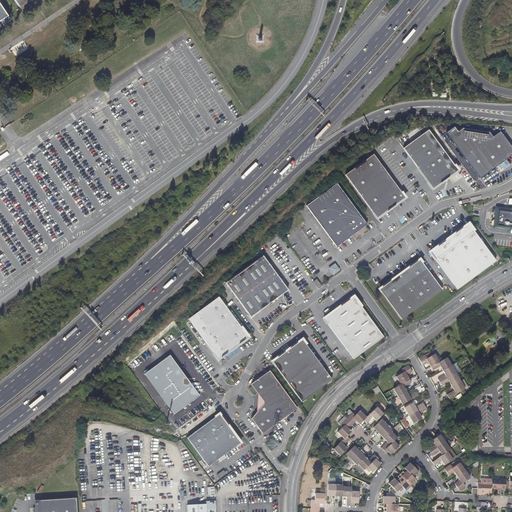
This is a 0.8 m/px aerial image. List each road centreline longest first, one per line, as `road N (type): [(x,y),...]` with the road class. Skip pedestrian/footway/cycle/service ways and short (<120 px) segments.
road 1 (trunk): [(411,0),(306,120),(154,264)]
road 2 (trunk): [(185,265),(434,0)]
road 3 (trunk): [(185,265),(341,134),(406,108)]
road 4 (trunk): [(0,428),(185,265)]
road 5 (tertiary): [(402,345),(322,407),(298,451),(288,511)]
road 6 (tertiary): [(293,511),(296,474),(320,421),(402,345)]
road 7 (trunk): [(287,110),(157,248),(154,264)]
road 8 (trunk): [(154,264),(0,396)]
road 9 (unclassified): [(347,273),(437,207),(511,184)]
road 10 (unknown): [(182,423),(164,428),(110,414),(81,416),(56,431),(36,467)]
road 11 (unclassified): [(239,391),(276,324),(347,273)]
road 12 (trunk): [(383,0),(287,110)]
road 13 (tertiary): [(511,271),(402,345)]
road 14 (trunk): [(343,0),(325,49),(287,110)]
road 15 (trunk): [(511,93),(484,83),(459,55),(456,27),(465,0)]
